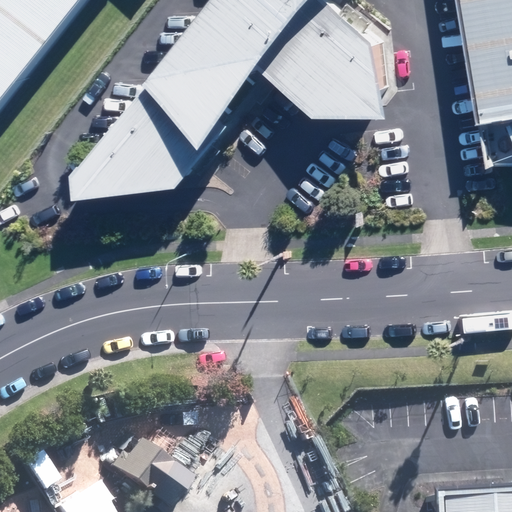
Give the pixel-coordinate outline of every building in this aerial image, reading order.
[(0,0),(0,113),(90,0),(0,0)] [(222,0),(163,75),(225,144),(276,66),(300,29),(259,0),(222,0)] [(326,0),(259,0),(300,29),(326,0)] [(326,0),(300,29),(276,66),(330,112),(409,111),(392,31),(348,0),(326,0)] [(511,0),(476,0),(502,132),(511,129),(511,0)] [(193,184),(225,144),(163,75),(90,168),(93,195),(193,184)] [(190,477),(137,437),(115,466),(168,505),(190,477)] [(511,511),(511,490),(425,497),(425,511),(511,511)]
